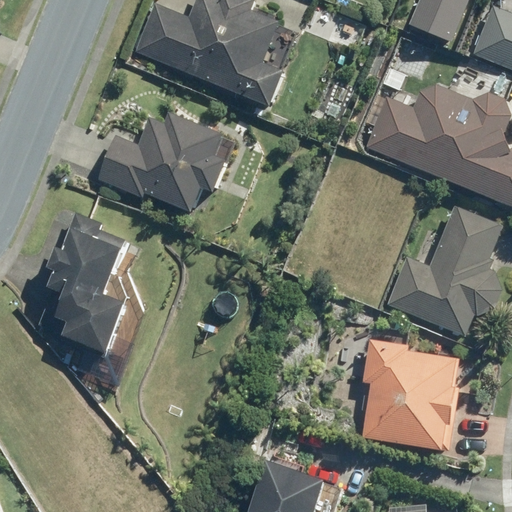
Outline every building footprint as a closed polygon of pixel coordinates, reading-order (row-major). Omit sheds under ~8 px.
[(140,53),(278,109),(292,75),(271,66),(288,24),(259,13),(264,2),(259,0),(202,0),(194,19),(160,5),(140,53)] [(473,0),(429,0),(421,23),(460,38),(473,0)] [(479,55),(511,68),(511,14),(497,8),(479,55)] [(398,65),(393,80),(405,85),(411,70),(398,65)] [(511,138),(511,135),(511,131),(511,106),(510,102),(493,95),(477,101),(442,87),(424,94),(418,110),(391,100),(371,148),(511,206),(511,138)] [(121,138),(103,183),(147,200),(149,197),(200,217),(211,193),(222,197),(236,165),(224,159),(232,140),(176,116),(172,128),(155,120),(144,148),(121,138)] [(459,208),(435,267),(412,258),(392,307),(471,339),(479,317),(483,319),(500,311),(508,293),(500,275),(496,272),(500,262),(494,259),(507,227),(459,208)] [(58,273),(64,276),(44,327),(67,337),(66,339),(112,359),(133,310),(111,300),(134,245),(107,234),(110,226),(83,215),(58,273)] [(467,392),(461,391),(465,363),(415,354),(416,350),(376,343),(368,385),(376,386),(367,441),(450,456),(455,429),(459,430),(467,392)] [(274,466),(258,511),(328,511),(337,488),(274,466)]
